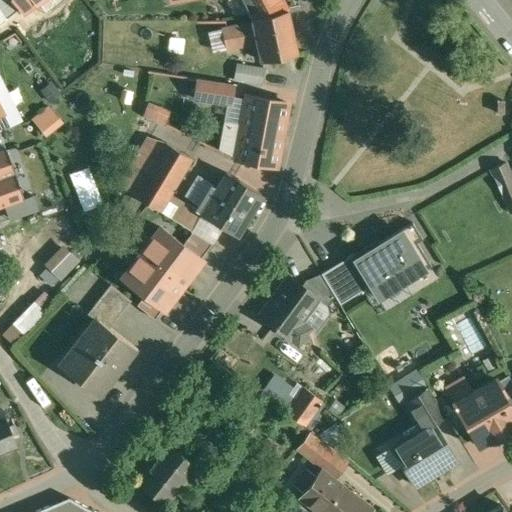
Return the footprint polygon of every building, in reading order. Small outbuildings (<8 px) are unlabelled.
[(0,0),(7,9),(20,0),(0,0)] [(220,20),(215,0),(194,0),(200,20),(220,20)] [(243,0),(252,16),(287,9),(282,0),(243,0)] [(252,16),(252,17),(253,23),(257,41),(261,60),(296,53),(287,9),(252,16)] [(253,23),(224,28),(228,47),(257,41),(253,23)] [(269,69),(241,64),(238,80),(266,85),(269,69)] [(234,83),(198,78),(195,98),(231,104),(234,83)] [(288,102),(249,95),(243,126),(237,157),(237,158),(276,166),(288,102)] [(150,102),(145,117),(167,123),(171,109),(150,102)] [(48,136),(65,122),(50,104),(33,118),(48,136)] [(0,129),(10,124),(6,116),(0,119),(0,129)] [(243,126),(227,123),(222,150),(237,157),(243,126)] [(150,138),(132,167),(144,175),(164,143),(164,142),(150,138)] [(144,175),(132,194),(161,211),(169,197),(193,159),(167,143),(164,142),(164,143),(144,175)] [(14,147),(0,152),(0,178),(23,170),(14,147)] [(511,180),(505,163),(491,169),(504,198),(511,212),(511,211),(511,180)] [(23,170),(0,178),(0,209),(5,208),(34,196),(23,170)] [(261,194),(227,173),(202,213),(236,235),(261,194)] [(34,196),(5,208),(11,224),(41,212),(34,196)] [(200,217),(169,197),(161,211),(191,230),(200,217)] [(349,248),(375,291),(426,260),(400,217),(349,248)] [(168,230),(152,250),(129,280),(127,282),(158,307),(161,304),(199,254),(168,230)] [(191,234),(185,243),(199,254),(206,246),(191,234)] [(335,296),(321,273),(306,280),(302,285),(320,299),(319,299),(328,306),(335,296)] [(289,276),(259,315),(298,344),(310,327),(302,322),(319,299),(320,299),(302,285),(289,276)] [(111,284),(88,314),(95,320),(96,318),(109,329),(131,300),(111,284)] [(43,291),(2,334),(10,342),(51,299),(43,291)] [(137,306),(151,317),(158,307),(144,296),(137,306)] [(464,305),(437,315),(452,354),(467,348),(457,321),(468,316),(464,305)] [(109,329),(96,318),(95,320),(60,364),(94,391),(104,378),(108,381),(133,349),(136,351),(137,350),(109,329)] [(240,326),(214,362),(242,382),(248,374),(261,383),(274,365),(281,355),(240,326)] [(233,376),(215,363),(201,380),(221,393),(233,376)] [(295,380),(274,365),(261,383),(282,398),(295,380)] [(511,381),(511,379),(509,375),(498,381),(505,394),(503,396),(509,407),(511,405),(511,381)] [(496,378),(454,402),(457,407),(473,435),(479,445),(497,435),(498,437),(509,431),(508,428),(511,425),(511,411),(509,407),(503,396),(505,394),(498,381),(496,378)] [(306,388),(293,406),(310,418),(322,400),(306,388)] [(429,388),(408,401),(415,413),(424,408),(431,419),(432,418),(431,417),(435,415),(443,410),(429,388)] [(473,435),(457,407),(445,414),(462,441),(473,435)] [(2,410),(0,410),(0,451),(16,445),(2,410)] [(434,422),(391,448),(414,485),(430,475),(430,473),(454,458),(455,460),(457,459),(434,422)] [(192,450),(175,436),(167,444),(184,458),(192,450)] [(318,456),(299,441),(277,469),(296,484),(318,456)] [(167,444),(137,482),(165,504),(182,483),(192,490),(204,475),(194,468),(195,467),(184,458),(167,444)] [(370,511),(374,508),(322,467),(298,497),(316,511),(370,511)] [(94,511),(67,497),(29,511),(94,511)]
